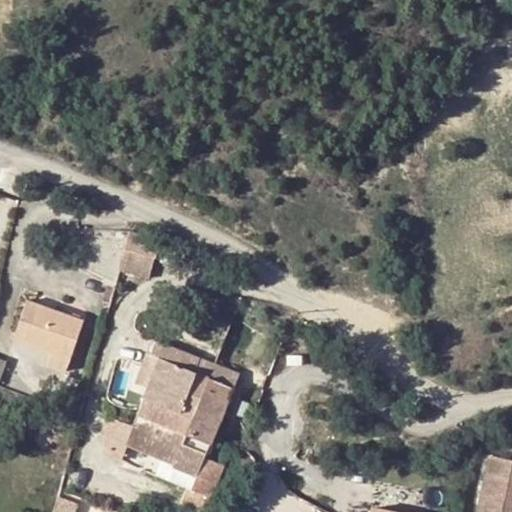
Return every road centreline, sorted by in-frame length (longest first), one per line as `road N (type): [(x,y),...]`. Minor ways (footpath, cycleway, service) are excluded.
road 1 (residential): [(511,394),(474,404),(436,396),(213,233),(0,145)]
road 2 (track): [(0,57),(63,50),(123,0)]
